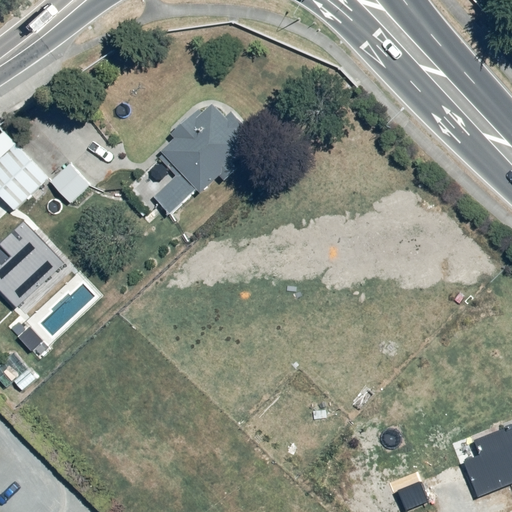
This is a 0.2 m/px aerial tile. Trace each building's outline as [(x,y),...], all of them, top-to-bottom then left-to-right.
[(156,197),(174,213),(199,189),(204,194),(255,145),(241,131),(247,125),(235,112),(230,118),(216,105),(165,151),(186,173),(156,197)] [(0,194),(15,210),(49,179),(5,131),(0,135),(0,194)] [(91,186),(69,162),(49,180),(71,204),(91,186)] [(25,219),(0,242),(0,288),(18,307),(66,262),(25,219)] [(32,366),(13,383),(22,394),(41,376),(32,366)] [(463,461),(477,497),(511,483),(511,425),(475,440),(480,455),(463,461)]
